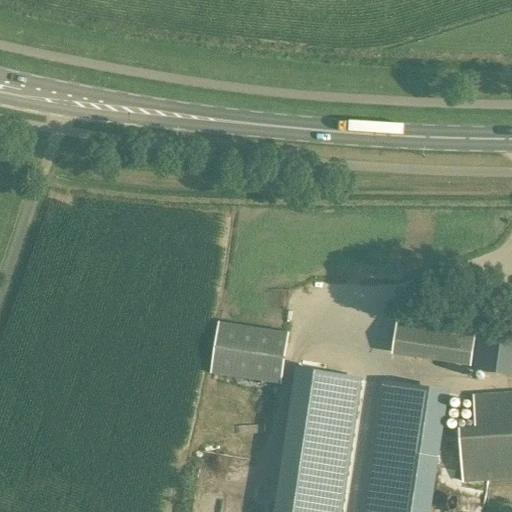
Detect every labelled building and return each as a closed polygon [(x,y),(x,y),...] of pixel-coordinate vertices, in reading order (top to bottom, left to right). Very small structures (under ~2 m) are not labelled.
[(476,326),(398,315),(392,356),(470,368),(476,326)] [(292,387),(300,336),(217,323),(209,374),(292,387)] [(472,371),(511,376),(511,334),(477,330),(472,371)] [(341,511),(362,381),(300,372),(279,511),(341,511)] [(427,511),(445,394),(383,385),(364,511),(427,511)] [(511,477),(511,393),(474,396),(476,428),(459,429),(460,438),(462,480),(511,477)]
